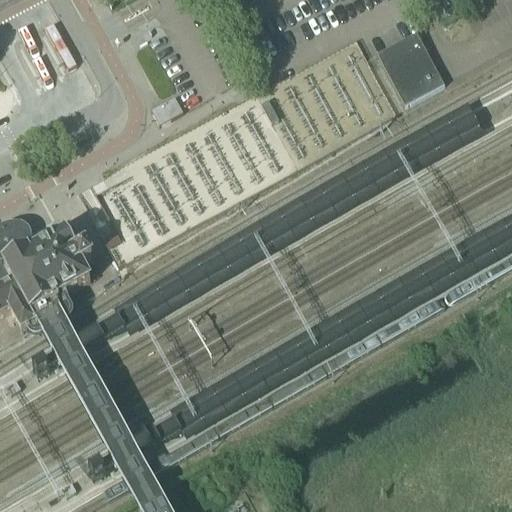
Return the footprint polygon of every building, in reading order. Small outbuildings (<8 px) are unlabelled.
[(404,112),(443,91),(416,40),(376,62),(404,112)] [(117,273),(289,177),(293,166),(274,134),(280,130),(267,106),(261,110),(255,98),(175,142),(103,182),(109,194),(94,202),(112,234),(115,239),(102,246),(117,273)] [(174,103),(150,116),(158,131),(182,118),(174,103)] [(0,323),(10,318),(21,337),(32,331),(36,329),(41,326),(45,324),(50,321),(54,319),(59,317),(54,307),(90,287),(81,271),(93,264),(83,246),(73,252),(65,238),(28,258),(17,239),(13,232),(11,234),(8,237),(5,239),(3,240),(0,242),(0,241),(0,323)] [(36,329),(32,331),(51,366),(56,375),(107,468),(112,477),(125,501),(130,511),(165,511),(151,486),(59,317),(54,319),(50,321),(45,324),(41,326),(36,329)] [(35,375),(40,384),(56,375),(51,366),(35,375)] [(91,477),(96,486),(112,477),(107,468),(91,477)]
